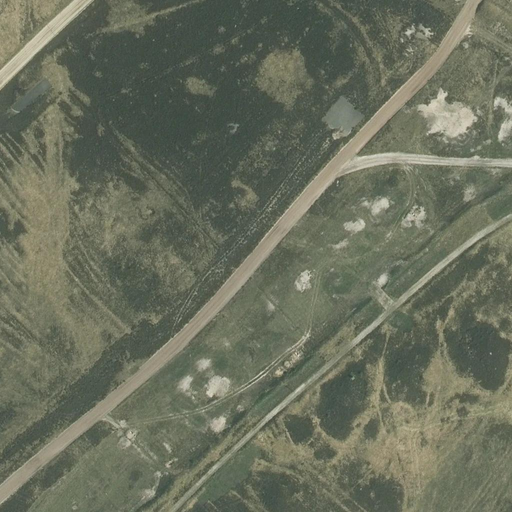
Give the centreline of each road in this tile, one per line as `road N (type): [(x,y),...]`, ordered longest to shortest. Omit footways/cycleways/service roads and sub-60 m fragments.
road 1 (track): [(474,0),(440,59),(194,329),(0,496)]
road 2 (track): [(171,511),(433,273),(511,219)]
road 3 (track): [(319,185),(346,169),(397,160),(511,164)]
